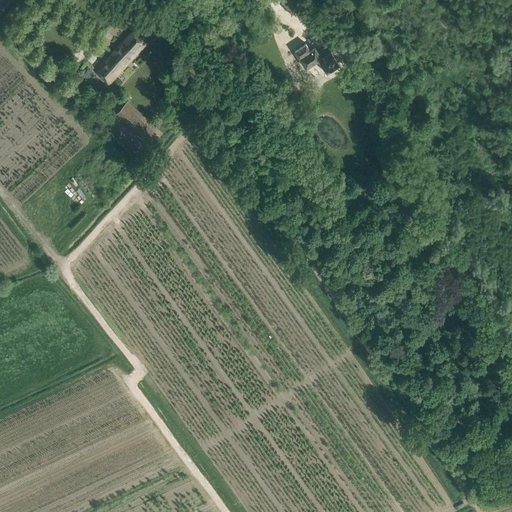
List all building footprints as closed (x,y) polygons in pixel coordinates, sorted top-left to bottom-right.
[(279,0),(291,11),(302,0),(301,0),(279,0)] [(95,71),(103,78),(109,83),(140,50),(147,43),(133,30),(95,71)] [(341,55),(350,50),(339,33),(330,38),(341,55)] [(295,51),(306,68),(318,60),(327,73),(339,65),(326,46),(317,52),(314,48),(310,51),(305,44),(295,51)] [(143,115),(128,101),(117,113),(131,127),(143,115)] [(112,144),(93,162),(100,168),(112,156),(115,159),(121,153),(112,144)]
